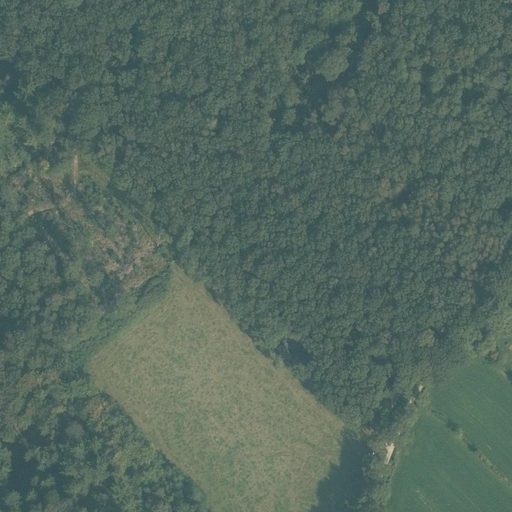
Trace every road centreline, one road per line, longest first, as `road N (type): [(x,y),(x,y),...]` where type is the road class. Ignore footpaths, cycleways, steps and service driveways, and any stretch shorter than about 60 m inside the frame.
road 1 (track): [(0,62),(70,132),(77,171),(73,202),(28,214),(0,262)]
road 2 (track): [(389,453),(419,388),(511,268)]
road 3 (track): [(176,267),(160,231),(75,154)]
